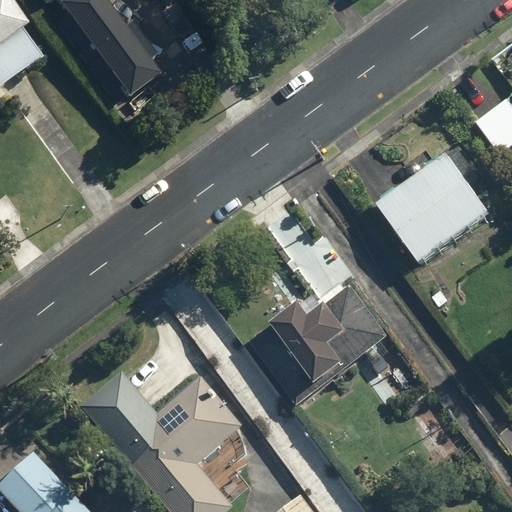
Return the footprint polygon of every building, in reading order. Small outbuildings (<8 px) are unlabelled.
[(0,0),(0,89),(41,60),(22,33),(25,31),(2,0),(0,0)] [(34,0),(40,12),(53,8),(55,12),(62,22),(53,29),(107,101),(116,95),(124,106),(156,82),(146,69),(151,65),(124,29),(120,33),(95,0),(34,0)] [(511,99),(477,125),(501,159),(511,150),(511,99)] [(447,158),(375,210),(418,270),(490,218),(447,158)] [(313,299),(250,344),(298,410),(389,345),(349,291),(322,311),(313,299)] [(166,511),(233,511),(235,511),(198,469),(243,431),(199,380),(157,416),(122,375),(79,412),(166,511)] [(91,511),(37,454),(0,488),(0,494),(16,511),(91,511)] [(278,511),(311,511),(300,496),(278,511)]
